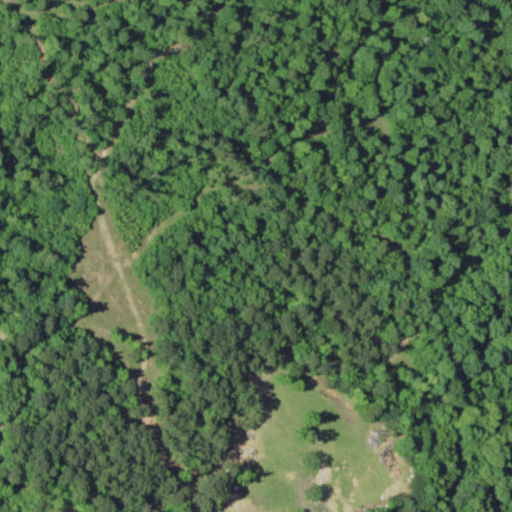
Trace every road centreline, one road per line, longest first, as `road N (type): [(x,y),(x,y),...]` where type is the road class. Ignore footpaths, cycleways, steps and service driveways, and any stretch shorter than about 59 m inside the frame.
road 1 (residential): [(448,511),(459,474),(444,396),(451,348),(393,240),(400,188),(376,92),(395,0),(35,7),(7,0)]
road 2 (residential): [(242,511),(162,461),(151,439),(140,412),(153,377),(152,345),(102,245),(94,195),(108,113),(45,52),(32,33),(35,7)]
road 3 (residential): [(0,344),(126,299)]
